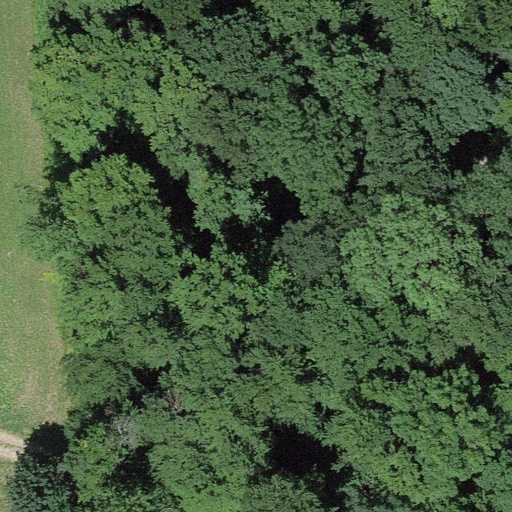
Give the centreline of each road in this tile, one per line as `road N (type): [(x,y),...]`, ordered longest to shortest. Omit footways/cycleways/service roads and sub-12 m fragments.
road 1 (track): [(383,0),(511,204)]
road 2 (track): [(0,446),(105,492),(123,511)]
